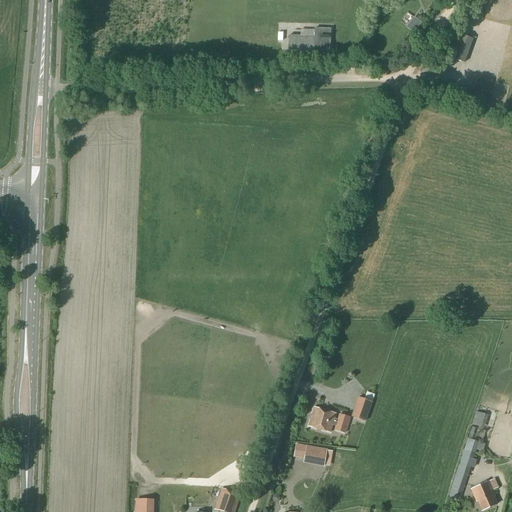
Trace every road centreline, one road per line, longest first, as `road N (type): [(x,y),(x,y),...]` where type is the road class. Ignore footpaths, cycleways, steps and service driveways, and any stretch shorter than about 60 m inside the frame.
road 1 (track): [(249,511),(405,78),(456,0)]
road 2 (unclassified): [(405,78),(39,88)]
road 3 (secondary): [(23,511),(34,199)]
